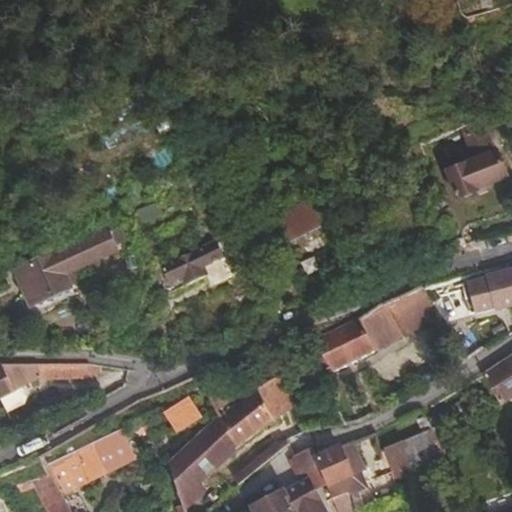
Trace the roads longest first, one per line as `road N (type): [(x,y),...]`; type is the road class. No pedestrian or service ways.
road 1 (residential): [(0,458),(215,349),(511,247)]
road 2 (track): [(0,345),(112,352),(169,369)]
